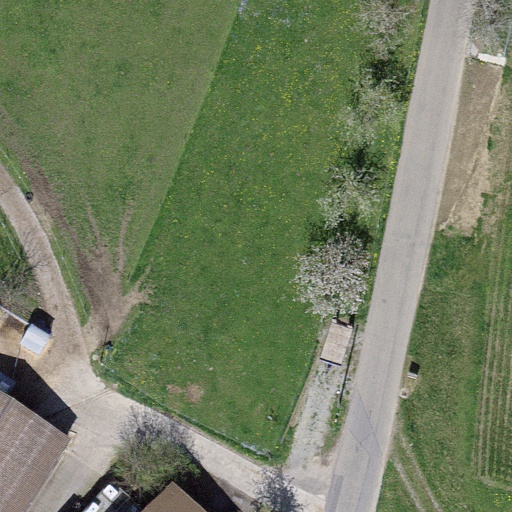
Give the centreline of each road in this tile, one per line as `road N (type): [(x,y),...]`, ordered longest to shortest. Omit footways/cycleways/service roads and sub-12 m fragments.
road 1 (tertiary): [(347,511),(455,0)]
road 2 (track): [(0,187),(33,233),(76,361),(113,414),(309,511)]
